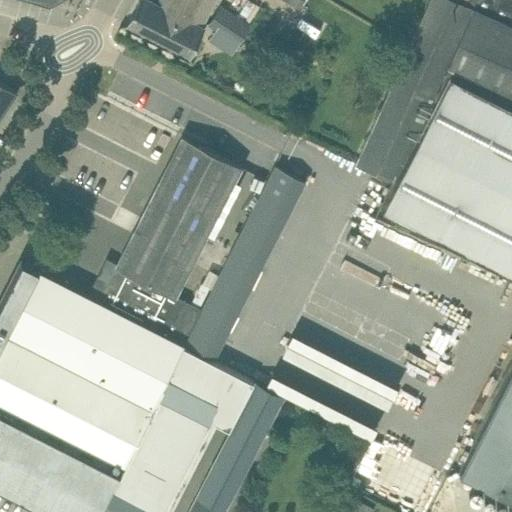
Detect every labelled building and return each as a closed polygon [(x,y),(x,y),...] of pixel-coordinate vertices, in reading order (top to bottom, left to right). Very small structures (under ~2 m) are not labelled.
[(152,0),(138,0),(126,24),(189,55),(198,37),(203,27),(202,27),(215,0),(158,0),(157,2),(152,0)] [(511,0),(428,0),(355,161),(395,179),(445,67),(511,97),(511,0)] [(209,21),(239,41),(251,24),(221,3),(209,21)] [(421,132),(384,206),(400,214),(511,270),(511,101),(451,71),(421,132)] [(0,116),(17,91),(0,79),(0,116)] [(165,169),(148,202),(172,214),(180,197),(182,198),(184,194),(217,210),(223,199),(241,164),(183,134),(165,169)] [(261,190),(290,204),(304,177),(275,163),(261,190)] [(0,483),(56,511),(97,511),(105,497),(134,511),(160,511),(219,397),(238,407),(253,376),(213,355),(184,340),(201,306),(191,302),(175,293),(210,224),(211,222),(217,210),(184,194),(182,198),(180,197),(172,214),(148,202),(118,261),(117,264),(112,261),(109,268),(104,277),(99,275),(90,293),(88,292),(39,266),(22,258),(0,300),(0,483)] [(226,236),(217,256),(224,259),(233,239),(226,236)] [(294,329),(284,350),(391,403),(402,382),(294,329)] [(511,364),(459,469),(511,495),(511,364)] [(186,511),(222,511),(224,509),(284,392),(268,383),(255,377),(196,494),(186,511)] [(352,494),(346,505),(359,511),(371,511),(375,506),(352,494)]
